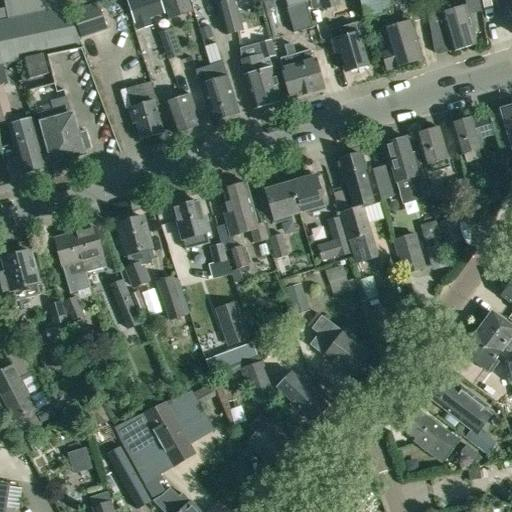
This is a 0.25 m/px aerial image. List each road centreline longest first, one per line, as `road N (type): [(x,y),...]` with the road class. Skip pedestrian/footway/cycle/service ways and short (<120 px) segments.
road 1 (tertiary): [(0,218),(511,73)]
road 2 (residential): [(367,418),(511,217)]
road 3 (residential): [(290,511),(367,418)]
